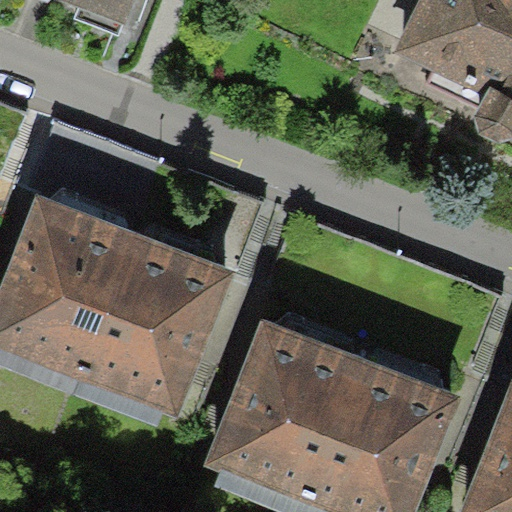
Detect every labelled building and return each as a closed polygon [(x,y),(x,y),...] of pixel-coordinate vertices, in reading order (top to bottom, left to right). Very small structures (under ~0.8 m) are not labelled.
[(98,22),(117,29),(128,0),(80,0),(75,13),(98,22)] [(437,57),(426,79),(459,95),(479,104),(483,119),(498,127),(511,122),(511,0),(422,0),(403,41),(437,57)] [(41,194),(0,299),(0,329),(81,361),(132,229),(104,218),(81,209),(78,192),(62,186),(49,197),(41,194)] [(132,229),(81,361),(173,396),(224,264),(215,261),(212,244),(197,238),(184,249),(164,241),(132,229)] [(288,310),(275,321),(266,318),(215,450),(307,485),(358,353),(330,343),(307,333),(304,316),(288,310)] [(307,485),(376,511),(400,511),(449,388),(441,385),(439,368),(423,362),(409,373),(372,359),(358,353),(307,485)] [(472,511),(511,511),(511,390),(466,509),(472,511)]
